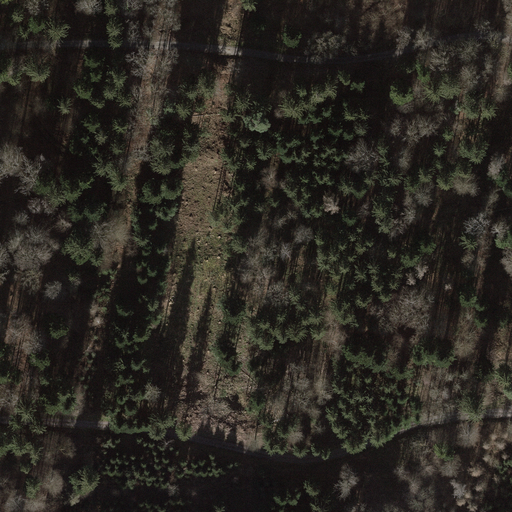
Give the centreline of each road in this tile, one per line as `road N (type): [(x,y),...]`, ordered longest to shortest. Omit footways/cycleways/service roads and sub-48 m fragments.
road 1 (track): [(511,418),(475,413),(322,462),(292,462),(75,419),(0,417)]
road 2 (track): [(511,39),(453,37),(333,60),(130,44),(0,47)]
road 3 (track): [(65,43),(36,104),(44,134),(139,196)]
